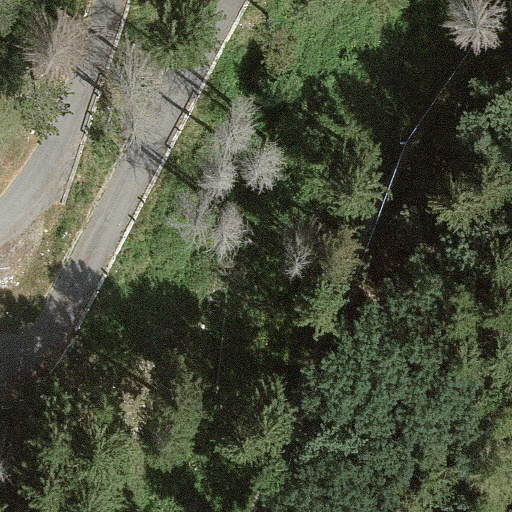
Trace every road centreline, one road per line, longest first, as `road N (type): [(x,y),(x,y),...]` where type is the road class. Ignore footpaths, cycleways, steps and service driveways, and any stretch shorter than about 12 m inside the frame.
road 1 (unclassified): [(0,367),(39,342),(244,0)]
road 2 (unclassified): [(81,0),(0,171)]
